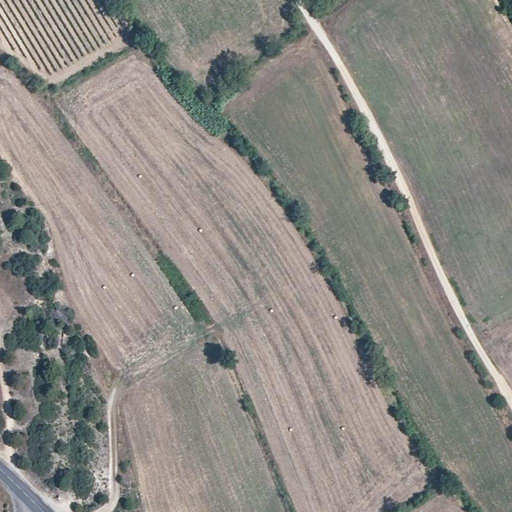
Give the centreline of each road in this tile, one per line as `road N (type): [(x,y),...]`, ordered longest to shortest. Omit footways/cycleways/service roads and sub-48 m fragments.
road 1 (track): [(511,416),(300,0)]
road 2 (track): [(0,353),(9,411),(4,473)]
